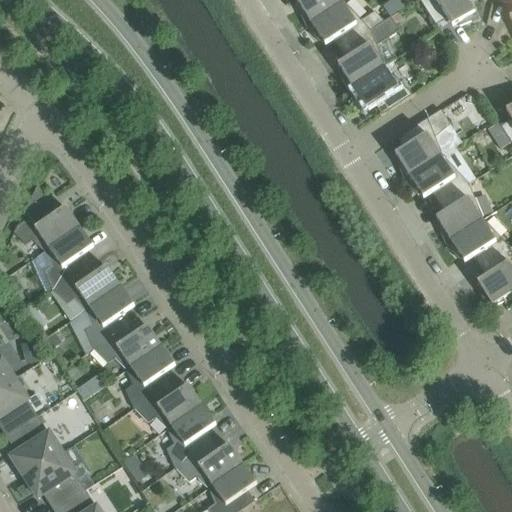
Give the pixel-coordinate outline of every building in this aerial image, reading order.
[(298,9),(306,28),(344,3),(343,0),(301,0),(297,3),(301,8),(298,9)] [(418,0),(437,28),(439,27),(436,24),(446,18),(447,20),(453,28),(458,25),(459,27),(479,19),(471,2),(474,0),(418,0)] [(511,25),(511,26),(511,29),(511,0),(498,0),(498,2),(499,3),(500,2),(508,4),(508,5),(511,6),(511,4),(511,18),(510,20),(511,22),(511,25)] [(344,3),(306,28),(320,43),(322,42),(325,47),(334,41),(335,40),(342,50),(385,23),(376,13),(362,22),(344,3)] [(347,61),(338,67),(342,72),(339,73),(347,92),(386,67),(377,47),(400,32),(396,25),(392,18),(385,23),(342,50),(348,60),(347,61)] [(379,116),(380,117),(412,97),(386,67),(347,92),(361,107),(363,106),(366,111),(377,104),(383,113),(379,116)] [(501,125),(500,126),(511,144),(511,104),(510,106),(511,109),(506,112),(511,120),(511,123),(504,129),(501,125)] [(452,106),(446,110),(449,114),(455,110),(452,106)] [(396,163),(404,181),(443,157),(435,139),(451,126),(441,111),(395,141),(396,142),(400,140),(406,149),(395,156),(399,161),(396,163)] [(497,124),(490,128),(497,140),(504,136),(497,124)] [(434,193),(440,203),(469,185),(443,157),(404,181),(418,196),(420,195),(424,200),(434,193)] [(437,227),(445,245),(484,221),(469,185),(440,203),(447,214),(437,220),(440,225),(437,227)] [(79,230),(80,229),(66,209),(62,212),(58,215),(39,188),(39,187),(38,186),(22,218),(23,219),(23,218),(26,222),(17,228),(14,234),(26,247),(33,241),(45,253),(79,230)] [(475,257),(481,267),(510,249),(484,221),(445,245),(459,260),(461,259),(465,264),(475,257)] [(79,230),(45,253),(52,268),(44,273),(53,292),(91,265),(84,256),(89,252),(94,249),(80,229),(79,230)] [(511,293),(511,253),(510,249),(481,267),(488,277),(478,284),(481,289),(478,291),(486,310),(504,303),(505,302),(503,299),(511,293)] [(98,275),(91,265),(53,292),(67,306),(74,301),(86,312),(120,289),(121,288),(107,268),(103,271),(98,275)] [(120,289),(86,312),(93,327),(85,333),(93,351),(132,325),(125,315),(130,311),(135,308),(121,288),(120,289)] [(138,335),(132,325),(93,351),(108,365),(115,360),(127,372),(161,348),(162,348),(148,328),(138,335)] [(55,334),(45,340),(52,351),(59,346),(58,338),(55,334)] [(37,342),(23,345),(28,364),(42,360),(37,342)] [(161,348),(127,372),(133,387),(126,392),(134,410),(172,384),(166,374),(175,367),(162,348),(161,348)] [(0,389),(14,381),(0,358),(0,389)] [(6,438),(38,418),(35,414),(43,409),(44,404),(39,396),(34,395),(27,400),(14,381),(0,389),(0,420),(8,433),(10,435),(6,438)] [(179,394),(172,384),(134,410),(148,425),(156,419),(168,431),(202,408),(203,407),(189,387),(184,390),(179,394)] [(84,386),(76,390),(84,401),(91,396),(84,386)] [(77,394),(68,400),(71,404),(80,406),(84,403),(77,394)] [(175,470),(213,443),(206,433),(216,427),(203,407),(202,408),(168,431),(168,433),(174,446),(167,451),(175,470)] [(25,479),(62,454),(48,433),(38,418),(6,438),(6,439),(10,436),(21,452),(13,458),(12,457),(11,457),(25,479)] [(220,453),(213,443),(175,470),(189,484),(197,479),(208,490),(242,467),(243,466),(230,446),(225,449),(220,453)] [(62,454),(25,479),(39,500),(40,499),(39,498),(43,496),(47,493),(58,509),(53,511),(54,511),(85,492),(78,481),(90,473),(74,448),(62,455),(62,454)] [(135,456),(124,464),(131,473),(137,469),(139,462),(135,456)] [(215,505),(208,511),(241,511),(254,503),(247,493),(253,489),(257,486),(243,466),(242,467),(208,490),(215,505)] [(98,511),(96,507),(85,492),(54,511),(55,511),(58,510),(59,511),(98,511)] [(168,500),(159,507),(162,511),(173,511),(176,511),(168,500)]
